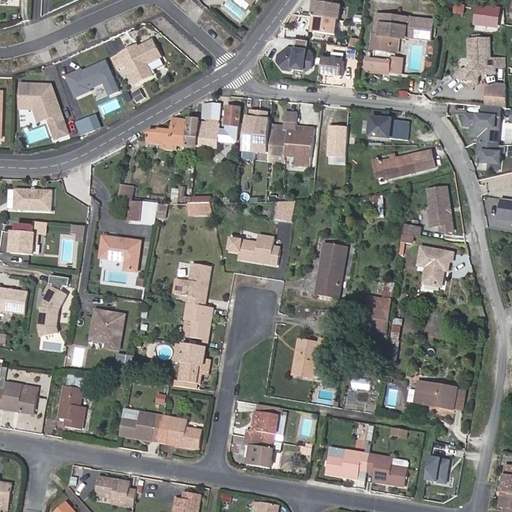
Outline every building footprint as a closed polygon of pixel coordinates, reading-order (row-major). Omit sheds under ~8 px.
[(341,21),(343,6),(315,2),(313,17),(338,20),(341,21)] [(464,14),(466,5),(455,3),(454,12),(464,14)] [(362,23),(363,15),(355,14),(355,22),(362,23)] [(369,61),(368,73),(402,77),(404,61),(393,60),(393,54),(395,39),(400,40),(406,41),(406,39),(407,28),(405,28),(406,18),(382,16),(379,35),(376,35),(373,34),(372,52),(373,52),(372,62),(369,61)] [(336,35),(338,20),(313,17),(311,32),(336,35)] [(433,36),(434,22),(406,18),(405,28),(407,28),(406,39),(420,40),(420,35),(433,36)] [(359,47),(360,39),(351,38),(350,46),(359,47)] [(137,44),(121,53),(136,84),(153,75),(148,64),(162,57),(154,39),(139,47),(137,44)] [(491,40),(469,40),(470,58),(473,62),(473,67),(469,71),(461,72),(456,77),(471,92),(478,84),(478,79),(482,75),(496,74),(496,59),(491,60),(491,40)] [(357,59),(358,50),(349,48),(348,57),(357,59)] [(312,69),(313,56),(310,52),(288,49),(279,56),(278,63),(284,71),(291,72),(294,70),(308,72),(312,69)] [(323,60),(322,75),(343,78),(344,62),(344,55),(332,53),(331,61),(323,60)] [(82,70),(68,77),(77,98),(92,91),(91,89),(105,83),(111,95),(120,91),(108,65),(99,69),(97,66),(83,72),(82,70)] [(22,85),(21,109),(35,109),(48,118),(62,113),(52,87),(46,89),(45,85),(22,85)] [(140,91),(133,95),(138,103),(145,99),(140,91)] [(214,107),(214,106),(206,105),(204,120),(213,120),(213,118),(214,107)] [(502,108),(484,106),(483,116),(468,114),(466,125),(473,126),(472,136),(481,136),(480,144),(494,145),(496,128),(497,118),(501,118),(502,108)] [(213,123),(201,122),(198,147),(219,149),(220,141),(237,143),(241,109),(229,107),(227,131),(220,130),(221,124),(220,124),(213,123)] [(48,118),(35,109),(39,121),(48,118)] [(349,126),(350,113),(322,111),(321,127),(344,129),(344,126),(349,126)] [(244,152),(270,155),(271,131),(271,127),(272,122),(267,122),(268,114),(252,113),(251,120),(247,120),(244,152)] [(286,128),(271,127),(271,131),(270,155),(286,156),(288,132),(297,133),(297,127),(299,114),(287,113),(286,128)] [(102,127),(98,117),(90,119),(95,131),(102,127)] [(63,119),(52,123),(55,132),(66,128),(63,119)] [(90,119),(77,125),(82,139),(95,131),(90,119)] [(160,133),(149,132),(148,142),(165,144),(179,145),(187,146),(190,121),(174,120),(173,131),(160,130),(160,133)] [(190,120),(190,121),(187,146),(198,147),(201,122),(201,121),(190,120)] [(383,120),(376,120),(374,132),(382,133),(382,132),(383,120)] [(382,132),(410,133),(410,128),(404,126),(404,123),(383,120),(382,132)] [(24,133),(29,145),(49,137),(44,125),(24,133)] [(316,169),(317,156),(312,156),(315,130),(297,127),(297,133),(288,132),(286,156),(297,157),(296,166),(316,169)] [(497,154),(500,128),(496,128),(494,145),(480,144),(479,152),(497,154)] [(409,142),(410,133),(382,132),(382,133),(381,139),(409,142)] [(198,147),(187,146),(185,157),(197,158),(198,147)] [(380,168),(382,177),(386,176),(387,180),(435,169),(432,152),(383,163),(384,167),(380,168)] [(327,158),(317,156),(316,169),(325,170),(327,158)] [(379,178),(382,177),(380,168),(384,167),(383,163),(375,165),(379,178)] [(122,186),(120,200),(132,201),(133,201),(135,188),(122,186)] [(190,204),(193,204),(193,198),(189,198),(189,189),(182,187),(181,190),(179,203),(179,204),(190,204)] [(447,188),(430,191),(430,197),(432,211),(429,211),(431,227),(440,226),(441,232),(448,233),(454,232),(447,188)] [(173,202),(179,203),(181,190),(175,189),(173,202)] [(54,191),(17,191),(16,211),(54,211),(54,191)] [(333,202),(346,202),(346,192),(333,192),(333,202)] [(358,199),(358,210),(376,210),(376,218),(383,218),(383,199),(358,199)] [(511,222),(511,201),(498,200),(496,221),(511,222)] [(133,201),(132,201),(130,221),(144,223),(144,224),(156,225),(160,204),(133,201)] [(297,202),(280,203),(277,221),(294,223),(297,202)] [(211,204),(194,204),(193,204),(190,204),(190,216),(214,215),(211,204)] [(405,245),(413,246),(414,238),(420,239),(421,227),(402,225),(399,255),(403,256),(405,245)] [(35,228),(18,227),(17,234),(16,245),(13,245),(12,255),(36,256),(37,246),(40,246),(41,236),(34,236),(35,228)] [(104,237),(102,259),(127,262),(126,271),(138,272),(142,242),(104,237)] [(275,248),(276,239),(259,237),(258,244),(242,241),(242,243),(233,242),(232,249),(241,251),(239,260),(279,266),(282,249),(275,248)] [(324,283),(322,296),(339,299),(348,248),(327,244),(320,282),(324,283)] [(454,263),(456,255),(425,249),(421,267),(429,268),(426,285),(444,288),(447,272),(450,272),(452,263),(454,263)] [(189,304),(205,306),(212,268),(195,265),(192,282),(185,280),(183,296),(190,297),(189,304)] [(71,279),(51,276),(50,284),(54,285),(53,287),(62,292),(65,286),(69,287),(71,279)] [(183,296),(185,280),(177,279),(175,294),(183,296)] [(383,283),(382,298),(393,299),(394,284),(383,283)] [(62,292),(50,286),(46,294),(48,295),(44,304),(41,318),(41,328),(59,327),(58,321),(61,310),(68,295),(62,292)] [(30,294),(0,289),(0,311),(27,315),(30,294)] [(394,301),(369,296),(366,318),(389,322),(391,322),(394,301)] [(208,340),(214,308),(205,306),(189,304),(184,337),(192,338),(208,340)] [(127,315),(98,311),(93,340),(110,343),(109,348),(122,350),(127,315)] [(389,322),(366,318),(365,328),(364,333),(388,337),(391,322),(389,322)] [(191,346),(207,348),(208,340),(192,338),(191,346)] [(302,357),(298,377),(315,379),(324,380),(331,342),(321,340),(321,344),(300,341),(297,356),(302,357)] [(174,363),(180,364),(183,344),(178,343),(174,363)] [(205,359),(207,348),(191,346),(183,344),(180,364),(183,365),(180,382),(200,385),(201,374),(208,376),(211,361),(205,359)] [(390,361),(396,362),(398,349),(392,347),(390,361)] [(116,373),(132,375),(135,357),(118,355),(116,373)] [(82,430),(86,409),(81,408),(84,389),(87,390),(89,378),(73,375),(72,388),(65,386),(60,419),(66,420),(65,428),(82,430)] [(351,379),(351,390),(369,390),(369,379),(351,379)] [(348,390),(345,408),(374,413),(377,394),(364,392),(366,382),(358,381),(356,392),(348,390)] [(0,408),(37,414),(40,397),(7,391),(8,383),(0,382),(0,408)] [(7,391),(40,397),(41,389),(8,383),(7,391)] [(455,410),(458,390),(420,384),(416,404),(455,410)] [(468,392),(458,390),(455,410),(465,412),(468,392)] [(166,405),(168,397),(159,395),(158,403),(166,405)] [(259,406),(258,412),(280,416),(281,410),(259,406)] [(280,416),(277,435),(284,436),(288,411),(281,410),(280,416)] [(125,411),(124,418),(140,421),(141,414),(125,411)] [(249,431),(247,438),(264,440),(276,442),(277,435),(280,416),(258,412),(254,432),(249,431)] [(124,418),(121,436),(154,441),(161,443),(165,417),(141,414),(140,421),(124,418)] [(165,417),(161,443),(168,444),(201,449),(204,431),(188,428),(190,421),(165,417)] [(403,430),(394,429),(393,436),(401,437),(403,430)] [(264,440),(247,438),(246,446),(252,446),(249,466),(271,470),(275,450),(263,448),(264,440)] [(263,448),(275,450),(276,442),(264,440),(263,448)] [(331,449),(330,456),(346,458),(348,452),(331,449)] [(361,471),(368,472),(370,457),(348,452),(346,458),(330,456),(327,475),(359,480),(361,471)] [(370,457),(368,472),(374,473),(373,482),(406,487),(409,470),(392,467),(394,460),(370,457)] [(424,483),(447,485),(450,460),(426,458),(424,483)] [(504,509),(511,510),(511,467),(507,466),(500,508),(504,509)] [(113,504),(135,508),(138,491),(131,490),(132,483),(100,478),(97,495),(114,498),(113,504)] [(14,486),(0,483),(0,509),(10,511),(12,504),(14,486)] [(198,511),(201,495),(185,492),(183,499),(176,498),(174,511),(198,511)] [(220,501),(230,502),(231,495),(221,493),(220,501)] [(75,511),(67,503),(56,511),(75,511)] [(279,511),(280,507),(262,503),(260,511),(279,511)]
